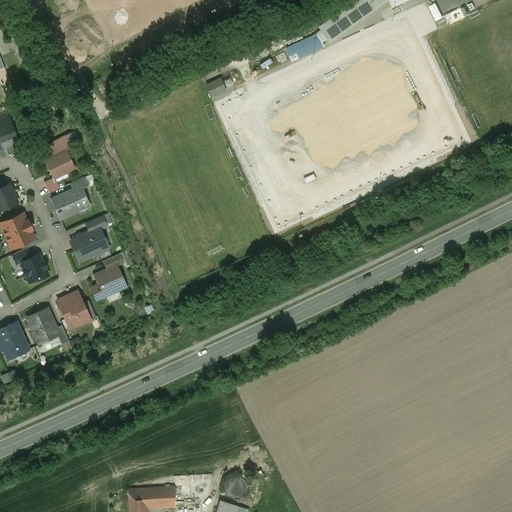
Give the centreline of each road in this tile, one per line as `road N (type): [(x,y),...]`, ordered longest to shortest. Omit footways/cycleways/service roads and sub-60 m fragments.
road 1 (secondary): [(0,450),(511,210)]
road 2 (unclassified): [(341,0),(117,108),(103,107),(86,88)]
road 3 (residential): [(0,314),(69,278),(17,157),(0,165)]
